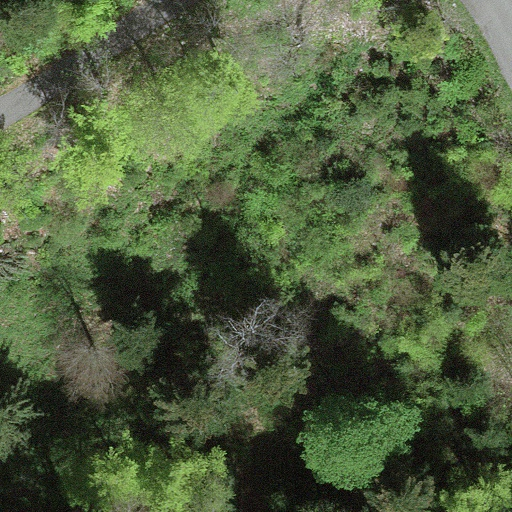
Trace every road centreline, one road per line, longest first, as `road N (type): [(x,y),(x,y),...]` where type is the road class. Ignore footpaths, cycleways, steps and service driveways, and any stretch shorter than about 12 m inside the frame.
road 1 (track): [(0,463),(108,437),(292,462),(511,455)]
road 2 (unclassified): [(0,115),(172,0)]
